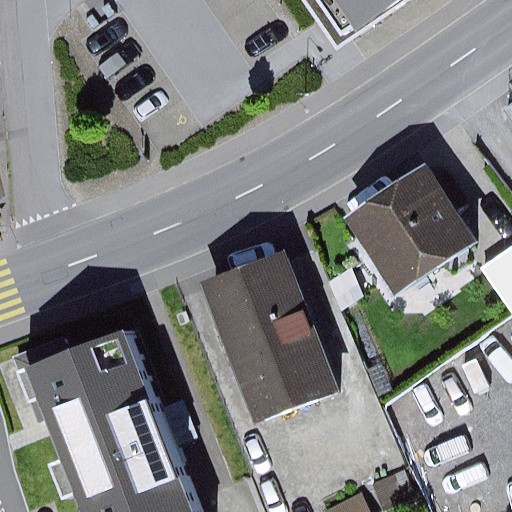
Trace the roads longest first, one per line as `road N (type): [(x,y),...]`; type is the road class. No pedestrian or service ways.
road 1 (secondary): [(54,272),(247,193),(361,129),(511,25)]
road 2 (residential): [(54,272),(33,0)]
road 3 (unknown): [(154,0),(228,98)]
